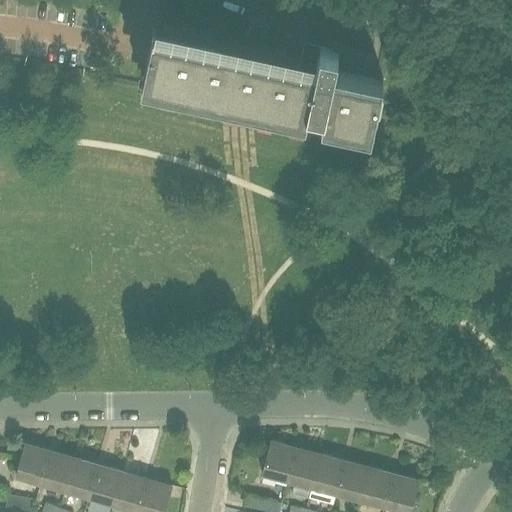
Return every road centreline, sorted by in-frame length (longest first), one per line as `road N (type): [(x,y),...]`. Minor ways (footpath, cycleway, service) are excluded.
road 1 (tertiary): [(488,464),(428,429),(351,411),(216,409)]
road 2 (tertiary): [(0,409),(216,409)]
